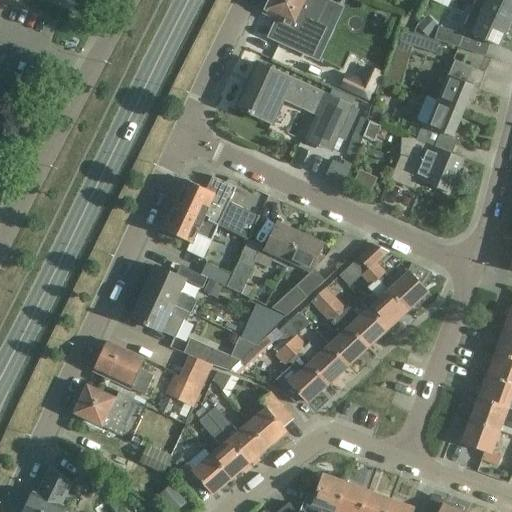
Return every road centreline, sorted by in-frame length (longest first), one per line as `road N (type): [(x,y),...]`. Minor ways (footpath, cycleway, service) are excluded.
road 1 (primary): [(0,378),(189,0)]
road 2 (residential): [(9,511),(181,136)]
road 3 (residential): [(472,266),(181,136)]
road 4 (residential): [(0,252),(129,0)]
road 5 (residential): [(403,461),(328,433),(227,511)]
road 6 (residential): [(403,461),(472,266)]
road 7 (residential): [(181,136),(248,0)]
road 8 (residential): [(472,266),(511,127)]
